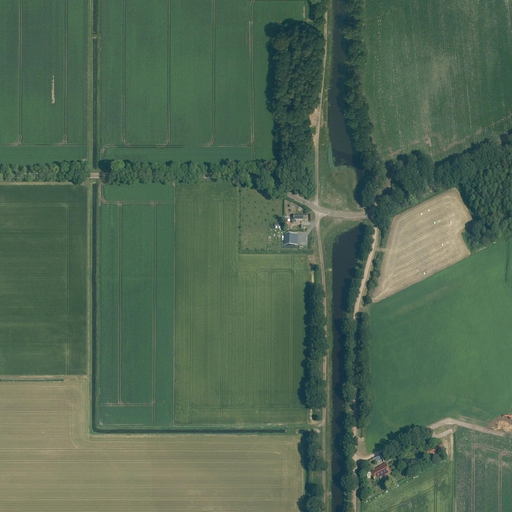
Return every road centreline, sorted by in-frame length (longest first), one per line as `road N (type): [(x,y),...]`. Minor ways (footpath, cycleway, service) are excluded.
road 1 (unclassified): [(511,148),(374,215),(316,209),(244,177),(0,176)]
road 2 (track): [(316,209),(325,511)]
road 3 (track): [(356,0),(356,97),(374,200)]
